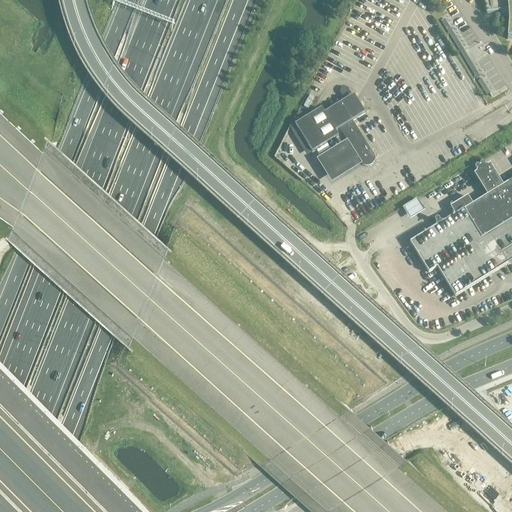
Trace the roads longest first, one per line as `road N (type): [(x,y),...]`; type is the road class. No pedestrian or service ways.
road 1 (motorway): [(35,511),(242,0)]
road 2 (motorway): [(0,509),(202,0)]
road 3 (motorway): [(160,0),(0,410)]
road 4 (tertiary): [(511,338),(201,511)]
road 5 (motorway): [(128,0),(0,319)]
road 6 (tertiary): [(251,511),(433,400),(511,366)]
road 7 (unclassified): [(354,250),(421,336),(442,337),(511,307)]
